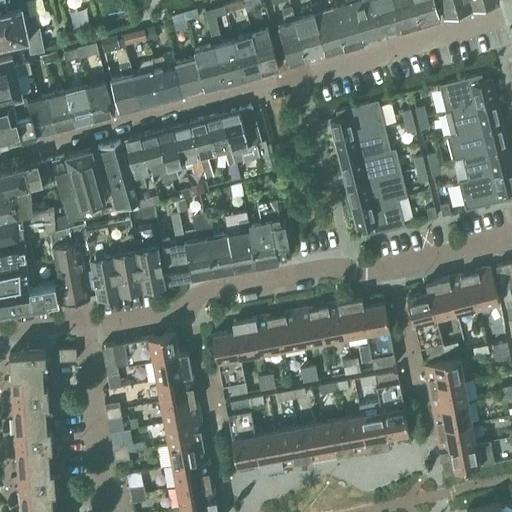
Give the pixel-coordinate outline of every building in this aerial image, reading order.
[(0,0),(0,43),(29,37),(32,50),(43,47),(38,20),(27,22),(22,4),(17,5),(16,0),(0,0)] [(243,0),(229,0),(224,2),(226,10),(245,4),(243,0)] [(346,0),(348,2),(333,6),(345,46),(364,40),(352,0),(346,0)] [(352,0),(364,40),(383,34),(373,0),(352,0)] [(373,0),(383,34),(402,28),(394,0),(373,0)] [(394,0),(402,28),(421,23),(414,0),(394,0)] [(414,0),(421,23),(441,17),(436,2),(435,0),(414,0)] [(435,0),(436,2),(441,1),(445,15),(474,8),(471,0),(435,0)] [(287,21),(280,23),(291,62),(307,57),(295,17),(291,4),(283,7),(287,21)] [(184,9),(185,10),(187,17),(199,13),(197,5),(184,9)] [(212,6),(205,8),(214,42),(225,82),(244,76),(233,37),(222,40),(219,28),(218,29),(212,6)] [(333,6),(314,12),(326,52),(345,46),(333,6)] [(185,10),(171,14),(176,30),(189,26),(187,17),(185,10)] [(314,12),(295,17),(307,57),(326,52),(314,12)] [(154,26),(144,29),(148,41),(158,38),(154,26)] [(269,27),(252,32),(263,71),(280,66),(269,27)] [(144,28),(124,33),(126,42),(146,36),(144,28)] [(252,32),(233,37),(244,76),(263,71),(252,32)] [(103,42),(105,51),(121,47),(119,38),(103,42)] [(96,41),(77,45),(80,55),(99,51),(96,41)] [(214,42),(195,47),(206,86),(225,82),(214,42)] [(80,55),(77,45),(64,49),(67,59),(80,55)] [(196,53),(176,59),(185,92),(206,86),(195,47),(196,53)] [(173,49),(152,55),(154,65),(163,98),(185,92),(176,59),(173,49)] [(57,50),(43,54),(45,62),(59,58),(57,50)] [(0,56),(0,78),(18,74),(32,70),(30,59),(15,63),(13,53),(0,56)] [(136,70),(133,71),(142,104),(163,98),(154,65),(152,55),(142,58),(136,70)] [(142,104),(133,71),(130,58),(120,60),(123,74),(112,77),(120,109),(142,104)] [(482,72),(440,83),(446,110),(497,97),(492,77),(484,79),(482,72)] [(18,74),(0,78),(0,100),(24,94),(18,74)] [(106,78),(87,83),(95,116),(115,111),(106,78)] [(87,83),(67,88),(76,121),(95,116),(87,83)] [(67,88),(48,93),(56,127),(76,121),(67,88)] [(0,141),(37,132),(29,98),(28,98),(27,93),(0,100),(0,141)] [(48,93),(29,98),(37,132),(56,127),(48,93)] [(497,97),(446,110),(447,111),(451,109),(457,131),(447,133),(447,134),(503,120),(497,97)] [(379,98),(336,108),(338,116),(330,117),(335,138),(386,125),(379,98)] [(240,106),(223,111),(237,160),(245,158),(241,146),(255,143),(262,170),(270,168),(271,166),(264,140),(259,141),(250,104),(240,107),(240,106)] [(424,104),(416,106),(419,117),(427,115),(424,104)] [(411,107),(402,109),(405,120),(413,118),(411,107)] [(223,111),(207,115),(218,153),(225,150),(229,162),(237,160),(223,111)] [(207,115),(191,120),(204,168),(207,177),(215,175),(210,155),(218,153),(207,115)] [(427,115),(419,117),(421,127),(430,125),(427,115)] [(413,118),(405,120),(408,131),(416,128),(413,118)] [(191,120),(174,124),(184,161),(193,159),(196,171),(204,168),(191,120)] [(503,120),(447,134),(453,157),(508,143),(503,120)] [(174,124),(158,128),(171,177),(179,175),(176,163),(184,161),(174,124)] [(386,125),(335,138),(341,160),(396,147),(396,146),(391,147),(386,125)] [(158,128),(142,133),(152,170),(160,168),(163,179),(171,177),(158,128)] [(152,170),(142,133),(125,137),(138,186),(147,184),(144,172),(152,170)] [(121,138),(99,144),(116,206),(137,201),(137,199),(121,138)] [(511,157),(508,143),(453,157),(454,158),(463,156),(468,177),(459,180),(511,167),(511,157)] [(93,146),(68,153),(77,188),(84,213),(100,209),(97,199),(106,196),(93,146)] [(396,147),(341,160),(347,184),(402,170),(396,147)] [(436,150),(428,152),(430,163),(438,161),(436,150)] [(77,188),(68,153),(54,156),(53,156),(62,192),(77,188)] [(422,154),(414,156),(417,166),(425,164),(422,154)] [(0,192),(30,184),(52,179),(47,158),(0,170),(0,192)] [(438,161),(430,163),(433,174),(441,172),(438,161)] [(425,164),(417,166),(420,177),(428,175),(425,164)] [(511,167),(459,180),(466,208),(511,196),(511,190),(511,189),(511,188),(511,167)] [(402,170),(347,184),(353,207),(408,193),(402,170)] [(0,216),(24,210),(32,210),(30,184),(0,192),(0,216)] [(176,189),(178,196),(192,192),(190,185),(176,189)] [(231,185),(221,187),(223,197),(233,195),(231,185)] [(77,188),(62,192),(69,217),(84,213),(77,188)] [(160,201),(158,193),(137,199),(137,201),(139,206),(160,201)] [(408,193),(353,207),(358,227),(366,225),(367,232),(405,223),(399,197),(408,194),(408,193)] [(186,197),(178,199),(181,210),(188,208),(186,197)] [(262,220),(250,222),(258,264),(279,260),(279,258),(292,255),(284,215),(280,216),(276,198),(259,201),(262,220)] [(449,201),(440,203),(443,214),(451,211),(449,201)] [(155,203),(131,209),(134,221),(158,216),(155,203)] [(435,204),(427,206),(429,217),(438,215),(435,204)] [(0,240),(25,235),(32,235),(51,231),(50,228),(56,228),(54,206),(32,210),(24,210),(0,216),(0,240)] [(170,237),(162,239),(170,279),(170,280),(193,276),(186,239),(180,211),(172,213),(173,220),(178,241),(171,242),(170,237)] [(131,212),(108,215),(122,289),(144,285),(143,279),(137,245),(131,212)] [(211,212),(204,214),(215,272),(232,269),(236,268),(229,231),(215,233),(211,212)] [(200,236),(186,239),(193,276),(215,272),(204,214),(193,216),(194,224),(196,224),(198,233),(199,233),(200,236)] [(108,215),(85,219),(93,262),(99,293),(122,289),(108,215)] [(50,228),(51,231),(59,278),(63,300),(91,295),(85,264),(93,262),(85,219),(56,228),(50,228)] [(242,229),(229,231),(236,268),(258,264),(250,222),(250,219),(240,221),(242,229)] [(153,222),(134,225),(137,245),(143,279),(144,285),(167,281),(166,275),(159,242),(157,242),(153,222)] [(0,264),(26,259),(33,258),(32,235),(25,235),(0,240),(0,264)] [(0,264),(0,288),(36,282),(36,281),(34,282),(33,258),(26,259),(0,264)] [(510,284),(511,283),(511,264),(511,259),(496,263),(502,286),(510,284)] [(477,271),(470,272),(478,305),(500,299),(491,264),(477,268),(477,271)] [(462,272),(448,275),(457,310),(478,305),(470,272),(462,274),(462,272)] [(427,283),(429,290),(430,294),(431,293),(436,316),(437,315),(457,310),(448,275),(435,278),(435,281),(427,283)] [(36,282),(0,288),(0,311),(49,303),(63,300),(59,278),(44,281),(36,282)] [(511,296),(511,292),(510,284),(502,286),(505,298),(511,296)] [(420,344),(420,345),(443,339),(437,315),(436,316),(431,293),(430,294),(429,290),(408,295),(418,335),(419,335),(421,344),(420,344)] [(354,296),(340,299),(347,335),(367,331),(368,331),(364,307),(365,307),(363,298),(354,299),(354,296)] [(327,304),(320,306),(326,339),(347,335),(340,299),(327,302),(327,304)] [(367,307),(365,307),(364,307),(368,331),(367,331),(371,355),(395,351),(395,350),(394,350),(392,341),(393,341),(386,300),(371,303),(371,306),(367,307)] [(311,304),(298,307),(304,343),(326,339),(320,306),(312,307),(311,304)] [(285,312),(277,314),(283,347),(304,343),(298,307),(284,309),(285,312)] [(269,312),(255,315),(262,351),(283,347),(277,314),(270,315),(269,312)] [(234,322),(235,330),(236,330),(241,354),(242,354),(262,351),(255,315),(242,317),(242,320),(234,322)] [(221,372),(224,383),(246,379),(242,354),(241,354),(236,330),(235,330),(232,331),(229,332),(228,329),(213,331),(221,372)] [(129,363),(154,358),(154,357),(177,353),(177,352),(176,345),(179,345),(176,330),(125,339),(129,363)] [(118,365),(129,363),(125,339),(114,341),(115,349),(117,356),(118,364),(118,365)] [(443,339),(420,345),(421,346),(424,355),(423,355),(423,357),(446,351),(444,343),(443,339)] [(458,340),(444,343),(446,351),(460,348),(458,340)] [(494,342),(495,350),(509,347),(508,340),(494,342)] [(115,349),(114,341),(103,344),(104,351),(115,349)] [(489,342),(474,345),(475,353),(490,350),(489,342)] [(369,344),(360,345),(363,361),(372,359),(369,344)] [(77,346),(58,347),(59,359),(78,358),(77,346)] [(509,347),(495,350),(497,358),(511,355),(509,347)] [(10,351),(12,373),(53,370),(52,358),(47,358),(46,348),(10,351)] [(104,351),(105,359),(117,356),(115,349),(104,351)] [(154,358),(158,378),(193,371),(191,358),(188,359),(187,351),(189,350),(189,349),(177,352),(177,353),(154,357),(154,358)] [(395,352),(395,351),(371,355),(374,367),(397,363),(397,361),(396,361),(394,352),(395,352)] [(359,355),(351,356),(354,371),(362,370),(359,355)] [(105,359),(107,366),(118,364),(117,356),(105,359)] [(354,371),(351,356),(344,358),(347,372),(354,371)] [(430,376),(432,384),(464,378),(460,356),(425,362),(427,377),(430,376)] [(317,362),(309,364),(312,379),(319,377),(317,362)] [(120,372),(118,365),(118,364),(107,366),(108,374),(120,372)] [(312,379),(309,364),(301,365),(304,380),(312,379)] [(376,380),(377,384),(400,380),(400,379),(399,379),(398,370),(399,370),(398,369),(375,373),(376,380)] [(12,373),(14,395),(50,392),(49,383),(54,383),(53,370),(12,373)] [(274,370),(267,371),(269,387),(277,385),(274,370)] [(158,378),(162,400),(195,394),(193,386),(196,385),(193,371),(158,378)] [(269,387),(267,371),(259,373),(262,388),(269,387)] [(363,383),(376,380),(375,373),(361,375),(363,383)] [(347,378),(334,381),(335,388),(349,386),(347,378)] [(430,392),(433,406),(469,399),(464,378),(432,384),(433,392),(430,392)] [(246,379),(224,383),(226,392),(225,392),(225,395),(248,391),(246,379)] [(377,384),(382,409),(383,409),(387,432),(388,432),(391,431),(395,430),(395,434),(410,431),(402,390),(401,390),(400,381),(401,381),(400,380),(377,384)] [(335,388),(334,381),(320,383),(322,391),(335,388)] [(511,383),(501,385),(502,393),(511,391),(511,383)] [(306,386),(292,388),(293,396),(307,394),(306,386)] [(293,396),(292,388),(277,391),(279,399),(293,396)] [(511,391),(502,393),(504,401),(511,399),(511,391)] [(14,395),(15,416),(56,413),(55,401),(50,401),(50,392),(14,395)] [(162,400),(166,421),(201,415),(199,400),(196,401),(195,394),(162,400)] [(264,394),(250,396),(251,404),(265,401),(264,394)] [(228,411),(229,412),(252,408),(251,404),(250,396),(226,401),(227,402),(229,411),(228,411)] [(438,419),(440,427),(473,420),(469,399),(433,406),(436,420),(438,419)] [(106,403),(108,411),(122,408),(121,400),(106,403)] [(122,408),(108,411),(109,418),(123,415),(122,408)] [(256,457),(259,456),(260,456),(255,432),(256,431),(252,408),(229,412),(229,413),(230,413),(231,422),(230,422),(238,463),(253,460),(252,457),(256,456),(256,457)] [(382,409),(362,412),(368,448),(382,446),(381,443),(390,441),(388,432),(387,432),(383,409),(382,409)] [(362,412),(340,416),(346,449),(354,448),(354,451),(368,448),(362,412)] [(15,416),(17,438),(53,435),(52,426),(57,426),(56,413),(15,416)] [(166,421),(170,442),(203,436),(201,428),(204,428),(201,415),(166,421)] [(340,416),(319,420),(326,456),(339,453),(339,451),(346,449),(340,416)] [(319,420),(298,424),(304,457),(311,455),(312,458),(326,456),(319,420)] [(438,435),(441,449),(477,442),(473,420),(440,427),(441,434),(438,435)] [(298,424),(277,428),(283,463),(297,461),(296,458),(304,457),(298,424)] [(260,456),(259,456),(260,465),(269,463),(269,466),(283,463),(277,428),(256,431),(255,432),(260,456)] [(17,438),(18,459),(59,456),(58,444),(53,444),(53,435),(17,438)] [(170,442),(174,463),(209,457),(207,443),(204,443),(203,436),(170,442)] [(477,442),(441,449),(444,462),(446,462),(448,470),(494,462),(490,439),(477,442)] [(114,445),(115,453),(130,451),(128,443),(114,445)] [(130,451),(115,453),(117,461),(131,458),(130,451)] [(18,459),(20,481),(56,478),(55,470),(60,469),(59,456),(18,459)] [(174,463),(178,485),(211,479),(209,471),(212,470),(209,457),(174,463)] [(20,481),(21,502),(62,499),(61,487),(57,487),(56,478),(20,481)] [(178,485),(182,506),(217,499),(215,485),(212,486),(211,479),(178,485)] [(131,486),(132,494),(146,492),(145,484),(131,486)] [(146,492),(132,494),(134,501),(148,499),(146,492)] [(21,502),(22,511),(63,511),(62,499),(21,502)] [(219,511),(217,499),(182,506),(182,511),(219,511)] [(502,511),(500,501),(467,509),(468,511),(502,511)]
